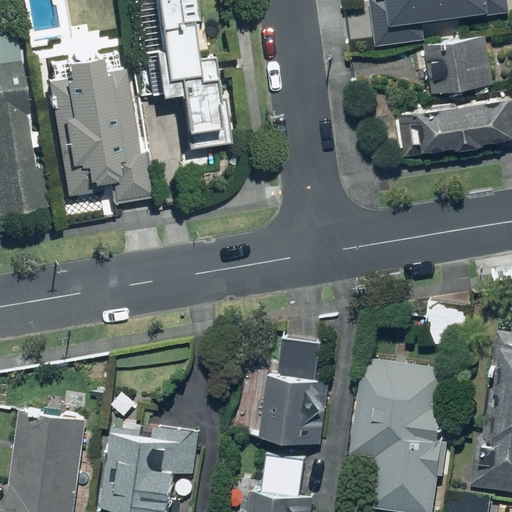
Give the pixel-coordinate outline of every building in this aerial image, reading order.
[(170,24),(166,0),(143,0),(159,82),(170,80),(180,131),(185,130),(188,147),(226,140),(214,76),(192,80),(182,22),(170,24)] [(424,26),(508,16),(505,0),(368,0),(375,49),(426,42),(424,26)] [(0,211),(43,205),(36,165),(30,166),(6,21),(0,22),(0,211)] [(489,37),(425,45),(431,91),(495,83),(489,37)] [(38,69),(61,194),(113,185),(116,200),(147,195),(122,54),(38,69)] [(511,144),(511,90),(502,91),(502,98),(400,109),(405,156),(511,144)] [(465,303),(427,299),(422,339),(460,343),(465,303)] [(511,314),(511,315),(509,332),(497,330),(484,434),(476,433),(470,482),(511,486),(511,314)] [(321,443),(327,378),(313,377),(317,339),(278,335),(274,373),(258,372),(252,436),(321,443)] [(435,466),(442,366),(357,360),(350,460),(435,466)] [(69,511),(82,416),(17,408),(3,511),(69,511)] [(196,428),(109,420),(101,511),(167,511),(171,469),(192,471),(196,428)] [(308,511),(310,493),(299,493),(302,456),(265,453),(263,489),(243,487),(240,511),(308,511)] [(485,511),(488,492),(450,488),(447,511),(485,511)]
